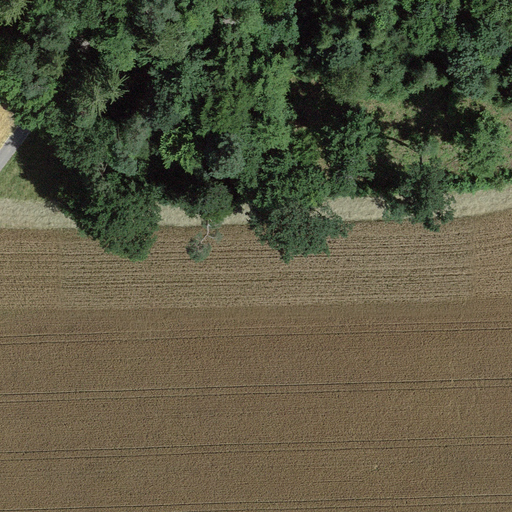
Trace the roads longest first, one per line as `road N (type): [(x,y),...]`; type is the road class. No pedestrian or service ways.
road 1 (track): [(310,0),(34,118)]
road 2 (unclassified): [(0,166),(101,0)]
